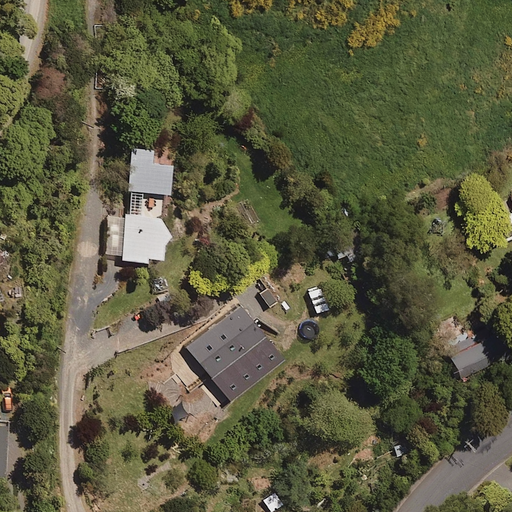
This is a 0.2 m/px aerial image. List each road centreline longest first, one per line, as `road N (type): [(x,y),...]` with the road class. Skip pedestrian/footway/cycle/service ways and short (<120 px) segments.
road 1 (residential): [(77,511),(67,429),(102,88)]
road 2 (unclassified): [(420,511),(511,429)]
road 3 (unclassified): [(0,115),(16,85),(32,0)]
